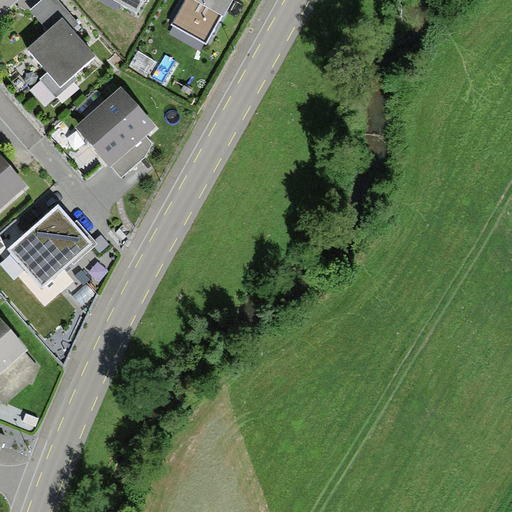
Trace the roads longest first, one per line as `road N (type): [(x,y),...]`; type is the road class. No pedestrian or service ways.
road 1 (tertiary): [(38,495),(103,338),(294,0)]
road 2 (residential): [(98,213),(0,103)]
